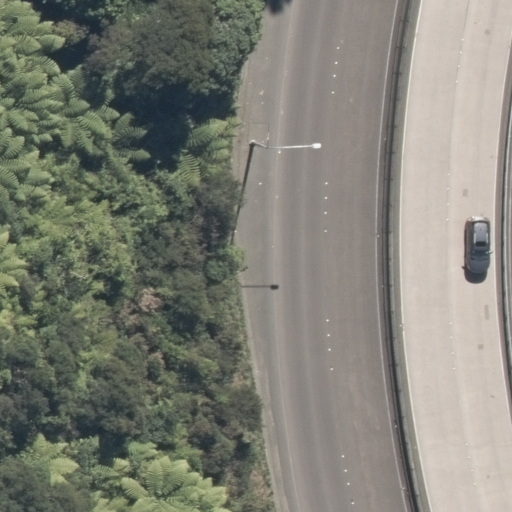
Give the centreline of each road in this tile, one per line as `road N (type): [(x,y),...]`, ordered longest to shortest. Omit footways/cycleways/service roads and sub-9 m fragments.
road 1 (secondary): [(470,0),(442,233),(455,374),(482,511)]
road 2 (secondary): [(353,511),(325,393),(321,245),(347,0)]
